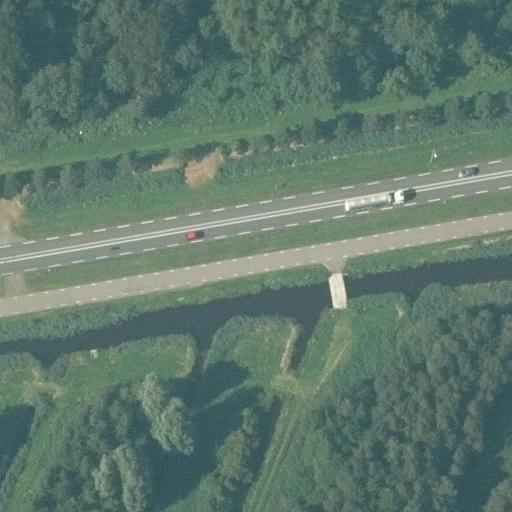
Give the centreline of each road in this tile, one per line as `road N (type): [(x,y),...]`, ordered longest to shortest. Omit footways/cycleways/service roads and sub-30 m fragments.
road 1 (unclassified): [(511,219),(0,310)]
road 2 (primary): [(6,262),(511,172)]
